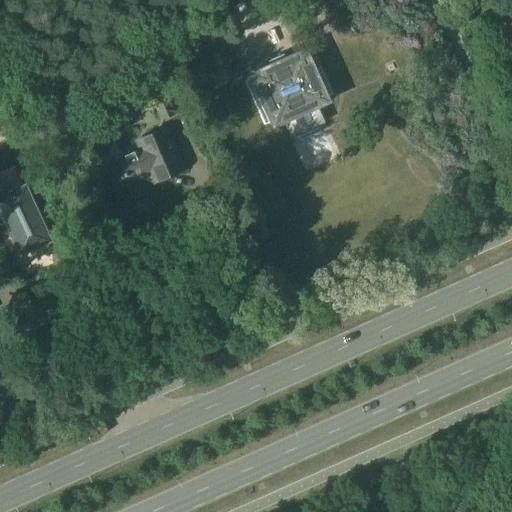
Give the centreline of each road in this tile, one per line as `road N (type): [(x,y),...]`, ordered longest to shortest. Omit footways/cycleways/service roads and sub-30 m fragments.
road 1 (primary): [(511,273),(0,501)]
road 2 (primary): [(150,511),(511,352)]
